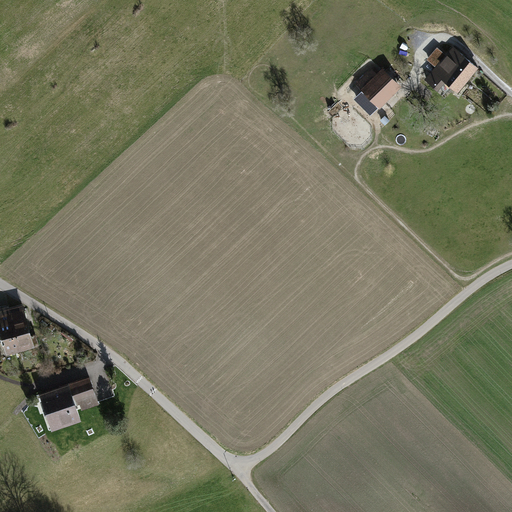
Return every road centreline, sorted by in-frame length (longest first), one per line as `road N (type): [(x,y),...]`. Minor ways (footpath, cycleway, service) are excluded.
road 1 (unclassified): [(0,282),(122,363),(238,471),(336,388),(511,264)]
road 2 (track): [(511,93),(441,38),(372,121),(342,90),(371,62),(378,69)]
